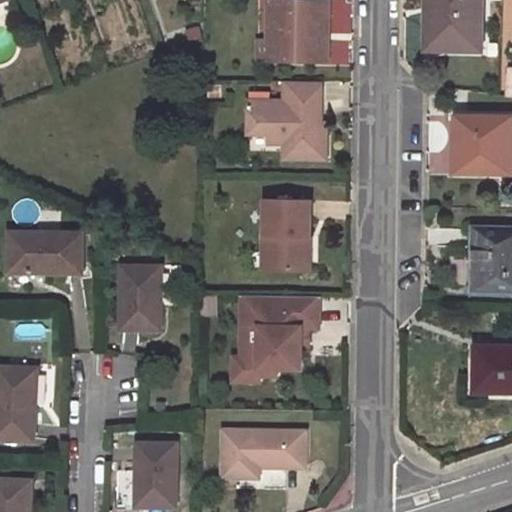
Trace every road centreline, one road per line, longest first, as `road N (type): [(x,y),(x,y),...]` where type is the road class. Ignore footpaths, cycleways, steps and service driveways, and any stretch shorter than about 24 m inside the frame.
road 1 (residential): [(371,511),(381,0)]
road 2 (residential): [(111,384),(87,414),(85,511)]
